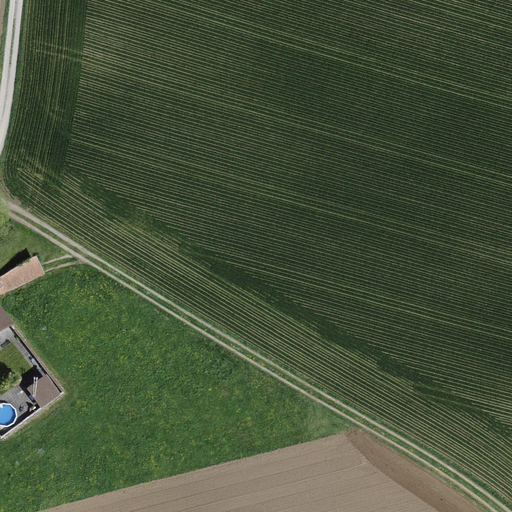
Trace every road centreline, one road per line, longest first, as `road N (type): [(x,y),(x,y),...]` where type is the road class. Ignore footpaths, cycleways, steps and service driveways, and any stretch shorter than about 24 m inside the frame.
road 1 (track): [(0,205),(502,511)]
road 2 (unclassified): [(17,0),(0,130)]
